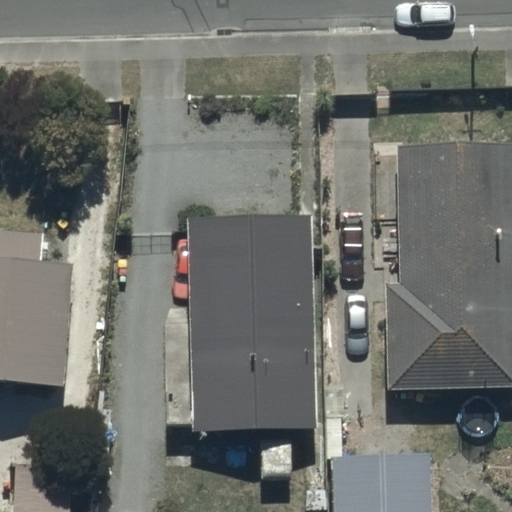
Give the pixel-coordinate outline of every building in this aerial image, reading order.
[(498,149),(383,152),(386,290),(371,290),(374,395),(504,392),(498,149)] [(169,223),(176,441),(246,439),(247,483),(286,482),(285,437),(306,437),(300,219),(169,223)] [(0,389),(51,393),(58,272),(32,270),(33,242),(0,240),(0,389)] [(327,511),(427,511),(427,462),(326,464),(327,511)] [(60,511),(61,472),(3,471),(1,511),(60,511)]
